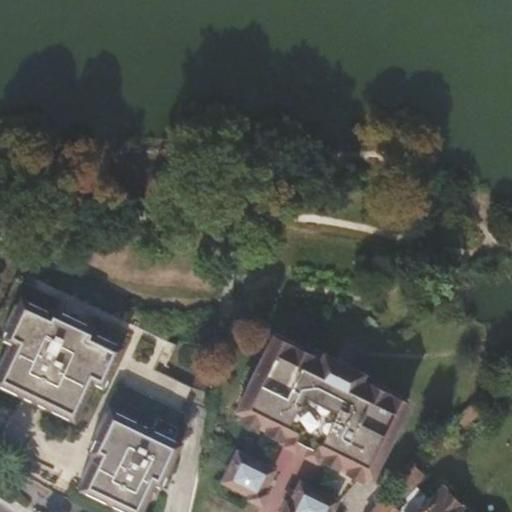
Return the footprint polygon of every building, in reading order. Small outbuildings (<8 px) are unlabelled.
[(10,344),(0,365),(0,379),(22,390),(33,367),(57,379),(46,402),(75,416),(91,383),(96,374),(106,378),(117,355),(86,340),(89,332),(50,314),(47,322),(17,307),(6,330),(14,334),(10,344)] [(315,377),(271,355),(251,395),(255,396),(249,410),(253,411),(247,426),(283,444),(281,448),(293,454),(296,451),(312,459),(310,463),(324,470),(326,467),(362,484),(368,472),(373,473),(379,460),(384,462),(403,422),(363,402),(367,393),(319,370),(315,377)] [(33,367),(22,390),(46,402),(57,379),(33,367)] [(179,447),(104,412),(93,434),(100,438),(93,453),(79,482),(139,510),(152,483),(159,467),(168,470),(179,447)] [(268,479),(239,464),(231,467),(220,491),(250,506),(255,505),(257,504),(268,479)] [(461,511),(462,511),(443,493),(431,506),(417,492),(426,483),(414,472),(376,511),(461,511)] [(331,511),(302,496),(293,511),(331,511)]
